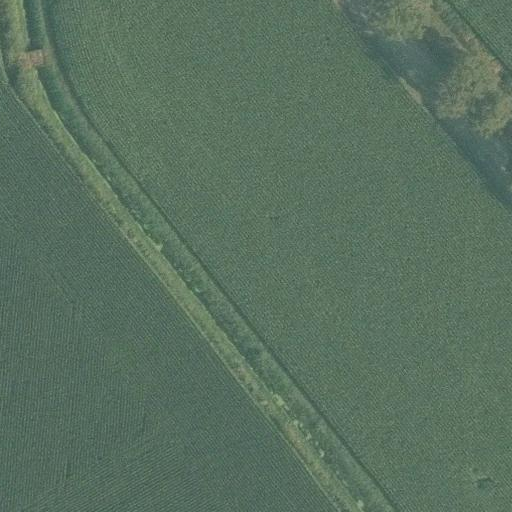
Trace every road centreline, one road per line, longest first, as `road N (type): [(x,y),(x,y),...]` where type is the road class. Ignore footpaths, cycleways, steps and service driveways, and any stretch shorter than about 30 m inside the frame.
road 1 (track): [(38,0),(65,90),(96,149),(386,511)]
road 2 (track): [(418,0),(511,108)]
